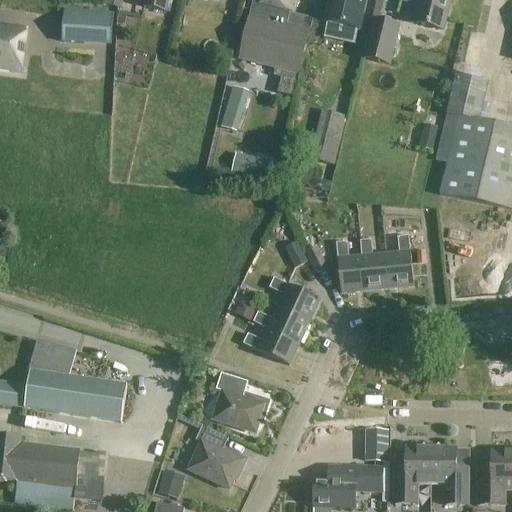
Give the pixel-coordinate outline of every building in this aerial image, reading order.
[(121,10),(123,0),(107,0),(106,7),(121,10)] [(166,14),(169,0),(145,0),(143,9),(166,14)] [(300,75),(313,18),(295,14),(298,0),(253,0),(239,60),(270,68),(300,75)] [(331,0),(325,31),(360,39),(368,0),(331,0)] [(398,0),(398,2),(417,7),(413,25),(442,33),(450,0),(398,0)] [(62,43),(83,45),(83,41),(111,43),(113,15),(64,12),(62,43)] [(125,25),(128,15),(120,13),(117,23),(125,25)] [(391,67),(400,26),(370,19),(361,60),(391,67)] [(0,67),(10,69),(13,49),(23,50),(25,30),(0,26),(0,67)] [(511,213),(511,129),(478,121),(487,84),(456,77),(435,161),(448,164),(440,196),(511,213)] [(0,99),(10,100),(11,81),(0,80),(0,99)] [(236,134),(249,93),(232,88),(220,129),(236,134)] [(200,137),(201,104),(188,103),(188,137),(200,137)] [(315,143),(339,149),(346,119),(322,113),(315,143)] [(423,128),(418,150),(430,153),(436,131),(423,128)] [(384,256),(387,290),(411,288),(407,238),(395,239),(397,255),(384,256)] [(339,295),(363,293),(359,242),(358,243),(359,259),(347,260),(346,244),(335,245),(339,295)] [(359,242),(363,293),(387,290),(384,256),(371,257),(369,242),(359,242)] [(315,276),(327,270),(317,248),(305,254),(315,276)] [(424,254),(415,254),(416,266),(425,265),(424,254)] [(277,309),(308,323),(318,301),(272,280),(267,290),(282,297),(277,309)] [(242,305),(236,318),(250,324),(256,311),(242,305)] [(251,325),(266,332),(267,331),(298,345),(308,323),(277,309),(272,320),(257,314),(251,325)] [(267,331),(266,332),(262,342),(247,335),(242,346),(288,367),(298,345),(267,331)] [(26,387),(23,411),(121,426),(127,388),(68,379),(76,355),(37,343),(28,373),(26,387)] [(194,368),(191,377),(203,381),(206,372),(194,368)] [(259,426),(266,404),(242,396),(246,384),(219,375),(214,391),(220,393),(211,422),(254,435),(257,425),(259,426)] [(0,407),(23,411),(26,387),(0,382),(0,407)] [(235,482),(244,462),(221,451),(226,440),(201,428),(194,442),(200,445),(187,472),(228,491),(232,481),(235,482)] [(360,428),(359,460),(383,460),(383,429),(360,428)] [(52,511),(73,511),(81,453),(21,445),(22,441),(0,438),(0,483),(17,485),(14,507),(52,511)] [(430,488),(430,452),(406,451),(405,477),(394,477),(393,507),(416,507),(416,488),(430,488)] [(430,452),(430,488),(443,488),(443,508),(466,508),(466,478),(455,478),(455,452),(430,452)] [(511,492),(511,452),(490,453),(490,472),(477,471),(477,508),(501,508),(501,493),(511,492)] [(152,458),(116,458),(115,486),(151,487),(152,458)] [(311,481),(311,509),(353,510),(353,493),(379,494),(379,469),(343,468),(342,482),(311,481)] [(164,476),(158,495),(178,501),(183,482),(164,476)]
